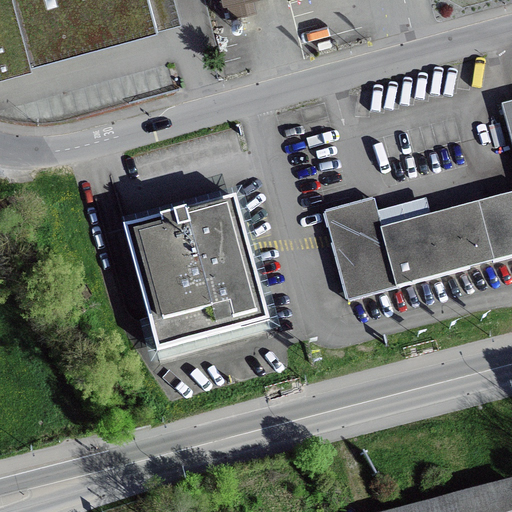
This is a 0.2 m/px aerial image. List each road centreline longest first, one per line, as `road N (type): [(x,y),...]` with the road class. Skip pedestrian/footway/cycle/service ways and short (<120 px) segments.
road 1 (primary): [(0,502),(511,367)]
road 2 (residential): [(511,29),(70,149),(0,147)]
